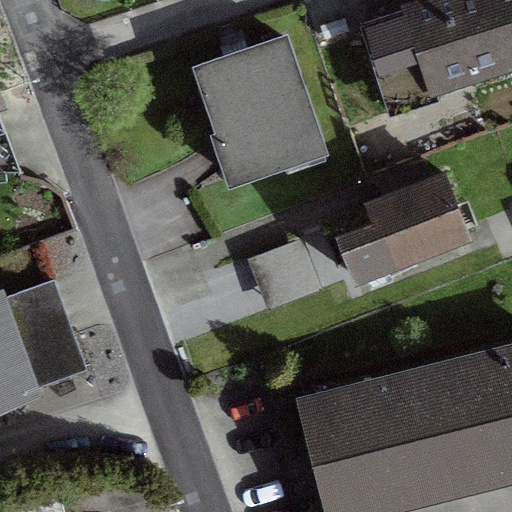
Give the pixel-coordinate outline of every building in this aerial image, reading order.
[(511,62),(511,0),(440,0),(407,11),(432,88),(511,62)] [(225,61),(196,71),(230,171),(314,142),(280,42),(239,56),(238,52),(224,57),(225,61)] [(418,170),(396,179),(401,191),(364,206),(372,226),(336,241),(352,279),(463,235),(439,176),(423,182),(418,170)] [(0,401),(25,393),(24,392),(0,324),(0,401)] [(46,383),(81,371),(70,341),(35,353),(46,383)] [(359,511),(511,473),(511,349),(299,403),(326,511),(359,511)]
